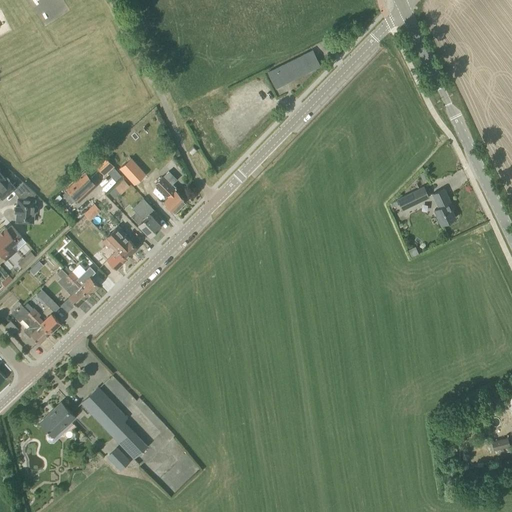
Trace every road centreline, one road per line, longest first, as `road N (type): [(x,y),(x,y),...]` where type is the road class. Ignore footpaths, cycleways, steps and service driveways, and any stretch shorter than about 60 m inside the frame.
road 1 (tertiary): [(511,240),(403,9)]
road 2 (residential): [(30,378),(214,203)]
road 3 (residential): [(214,203),(389,23)]
road 4 (residential): [(214,203),(108,0)]
